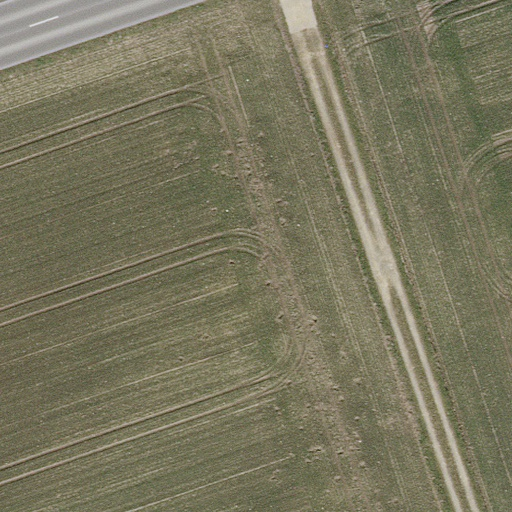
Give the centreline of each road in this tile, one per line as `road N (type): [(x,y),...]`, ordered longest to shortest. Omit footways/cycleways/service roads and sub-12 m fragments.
road 1 (track): [(294,0),(462,511)]
road 2 (tertiary): [(119,0),(0,40)]
